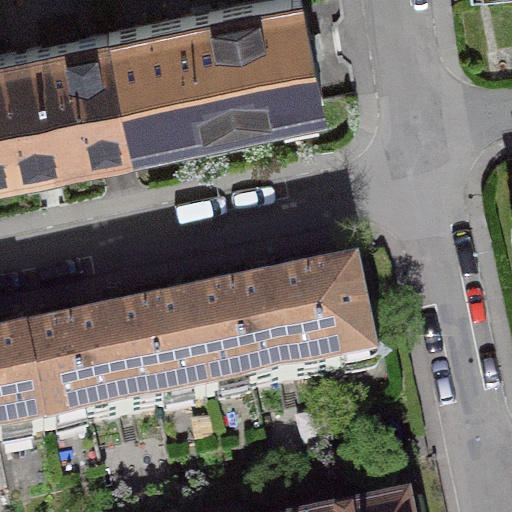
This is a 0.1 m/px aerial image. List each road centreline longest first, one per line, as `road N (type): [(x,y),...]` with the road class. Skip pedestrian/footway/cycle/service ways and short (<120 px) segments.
road 1 (residential): [(0,266),(340,196),(419,162)]
road 2 (residential): [(486,463),(419,162)]
road 3 (residential): [(419,162),(389,0)]
